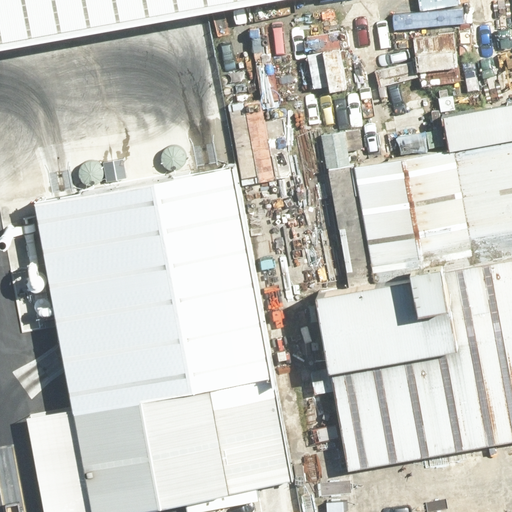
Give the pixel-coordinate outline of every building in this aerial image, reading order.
[(0,0),(0,18),(97,0),(0,0)] [(310,301),(343,469),(511,436),(511,370),(504,331),(511,329),(511,149),(336,184),(357,291),(310,301)] [(227,161),(30,199),(91,511),(120,511),(290,479),(252,288),(227,161)] [(29,222),(0,227),(0,269),(7,305),(44,298),(29,222)] [(27,369),(20,329),(0,332),(0,373),(0,374),(27,369)]
